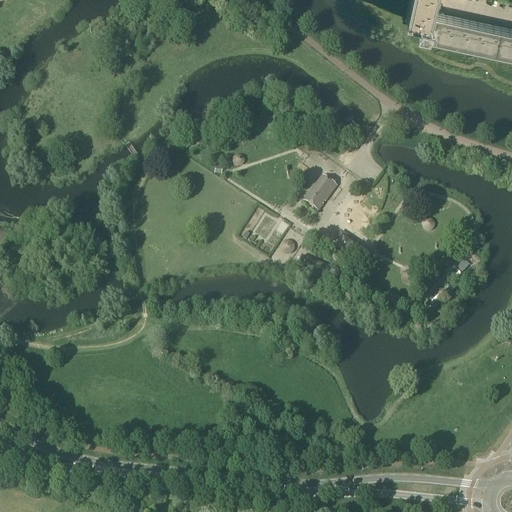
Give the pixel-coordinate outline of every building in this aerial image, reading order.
[(410,0),(409,9),(408,15),(418,17),(416,24),(433,27),(431,33),(511,50),(511,31),(433,14),(428,13),(430,0),(410,0)] [(325,203),(337,187),(322,176),(303,202),(318,213),(323,206),(322,205),(324,202),(325,203)] [(347,265),(360,246),(341,233),(337,239),(336,241),(340,244),(337,249),(333,246),(328,253),(347,265)] [(302,257),(298,266),(306,270),(305,273),(327,282),(328,279),(340,284),(345,272),(307,257),(307,259),(302,257)] [(461,275),(455,270),(423,305),(429,310),(439,299),(461,275)]
